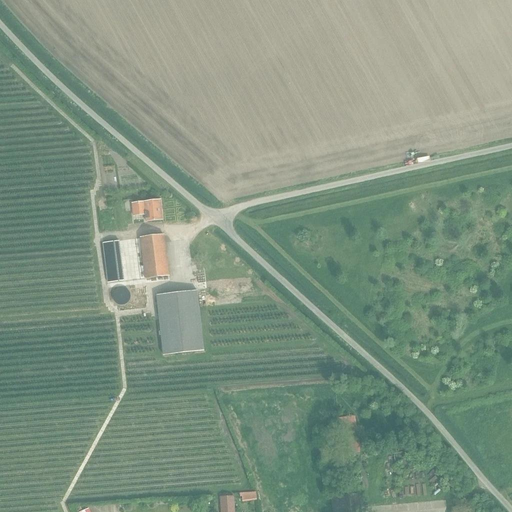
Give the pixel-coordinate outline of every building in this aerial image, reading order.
[(146,222),(162,220),(160,201),(132,204),(133,216),(145,215),(146,222)] [(145,278),(169,276),(164,236),(140,239),(145,278)] [(115,242),(103,243),(108,283),(124,281),(119,241),(115,242)] [(139,246),(122,249),(126,281),(143,279),(139,246)] [(197,291),(157,296),(164,356),(204,351),(197,291)] [(355,416),(337,418),(341,454),(358,452),(355,416)] [(255,492),(239,493),(239,497),(241,497),(242,501),(256,500),(255,492)] [(359,511),(357,494),(331,496),(332,511),(359,511)] [(234,511),(233,496),(220,497),(221,511),(234,511)]
